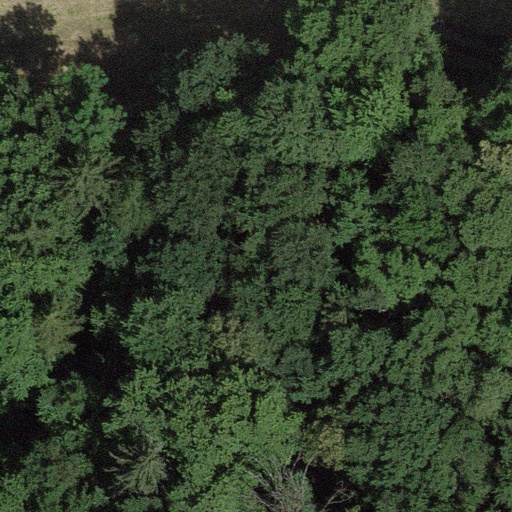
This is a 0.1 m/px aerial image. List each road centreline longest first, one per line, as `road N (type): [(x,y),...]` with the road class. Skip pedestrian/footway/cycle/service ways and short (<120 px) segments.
road 1 (track): [(382,63),(322,138),(318,190),(456,270),(511,430)]
road 2 (track): [(511,79),(382,63),(316,0)]
